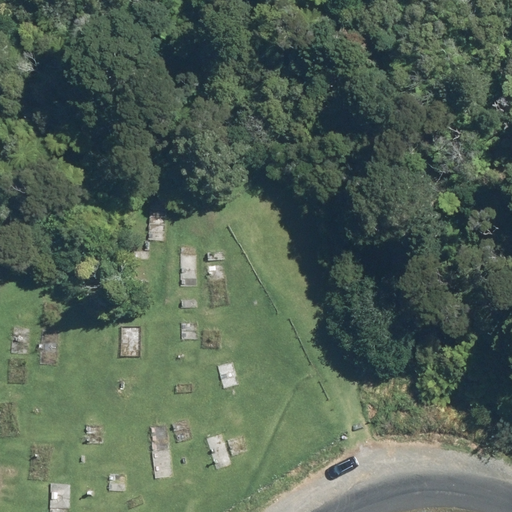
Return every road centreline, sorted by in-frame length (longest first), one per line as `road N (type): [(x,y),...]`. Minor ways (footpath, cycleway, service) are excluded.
road 1 (track): [(375,506),(198,126)]
road 2 (unclassified): [(365,511),(424,493),(465,492),(511,509)]
